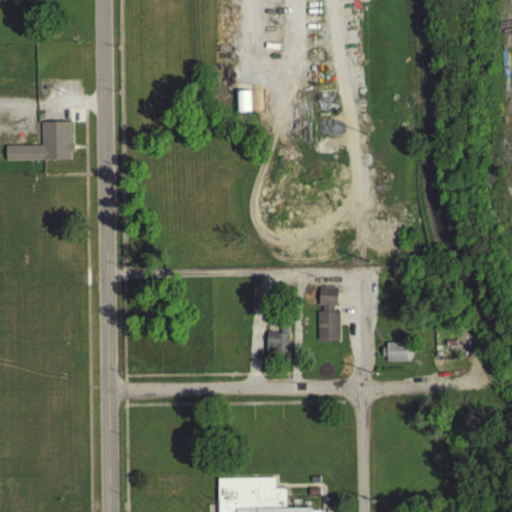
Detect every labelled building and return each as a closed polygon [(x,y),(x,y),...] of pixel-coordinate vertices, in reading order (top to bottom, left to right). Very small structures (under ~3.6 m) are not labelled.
[(236,118),(250,118),(250,97),(235,97),(236,118)] [(70,148),(73,148),(73,156),(70,157),(70,165),(42,165),(41,165),(5,166),(4,151),(41,150),(40,127),(69,126),(70,148)] [(317,317),(317,347),(339,347),(339,315),(337,315),(337,294),(319,294),(319,318),(317,317)] [(287,359),(288,333),(280,333),(279,339),(266,338),(265,358),(287,359)] [(408,348),(385,349),(386,368),(409,367),(408,348)] [(217,484),(217,511),(285,511),(285,494),(274,494),(274,484),(217,484)]
